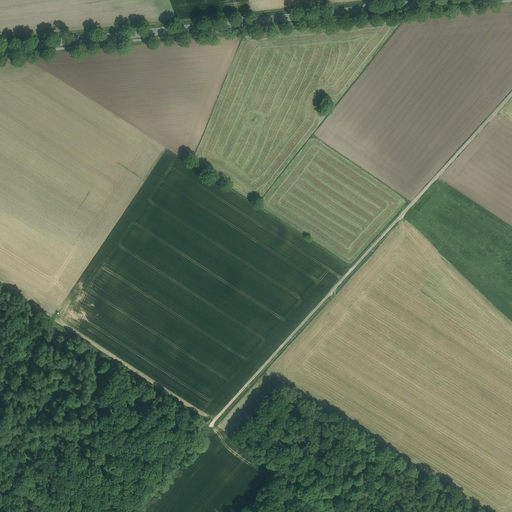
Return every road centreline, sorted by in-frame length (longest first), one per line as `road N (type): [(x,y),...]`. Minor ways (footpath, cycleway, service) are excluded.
road 1 (secondary): [(463,0),(0,48)]
road 2 (track): [(211,425),(511,94)]
